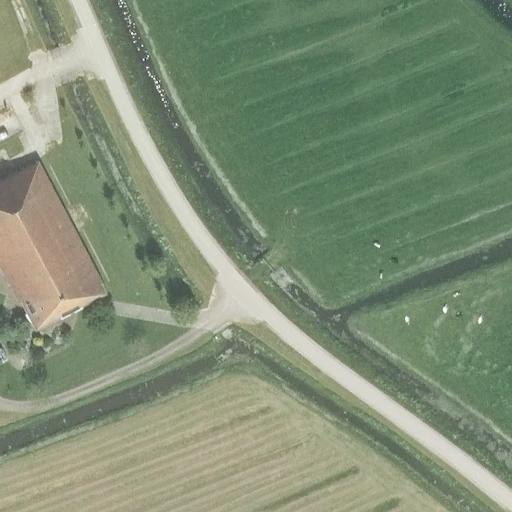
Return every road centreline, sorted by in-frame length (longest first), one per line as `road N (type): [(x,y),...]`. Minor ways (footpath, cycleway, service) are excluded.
road 1 (unclassified): [(511,501),(308,352),(200,240),(147,152),(77,0)]
road 2 (track): [(0,403),(52,401),(168,350),(205,323)]
